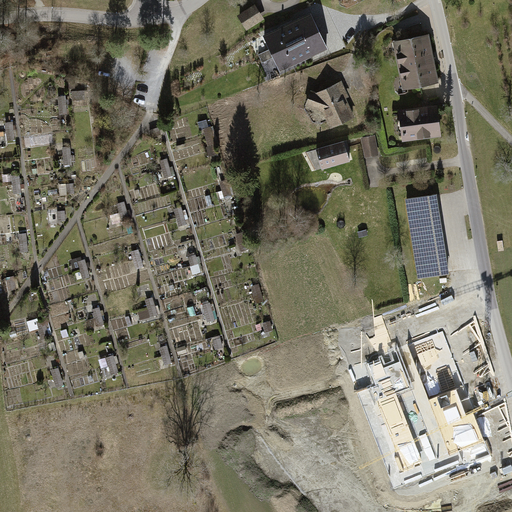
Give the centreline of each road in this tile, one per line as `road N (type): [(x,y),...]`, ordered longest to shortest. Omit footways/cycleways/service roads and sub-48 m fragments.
road 1 (residential): [(435,0),(489,283)]
road 2 (residential): [(155,19),(0,19)]
